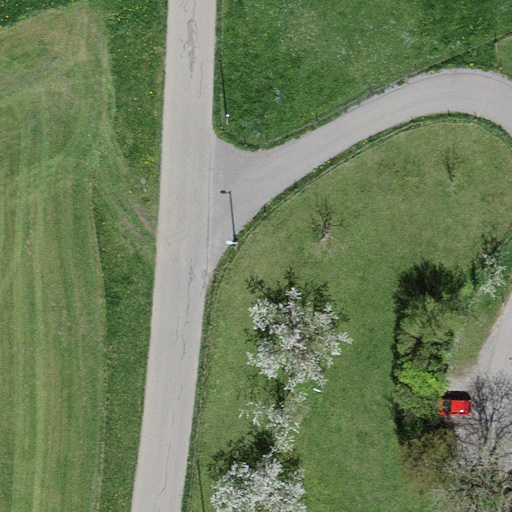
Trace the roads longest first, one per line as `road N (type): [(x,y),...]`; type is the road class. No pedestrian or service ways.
road 1 (tertiary): [(191,0),(185,228),(159,511)]
road 2 (track): [(511,118),(475,93),(385,116),(267,175),(185,228)]
